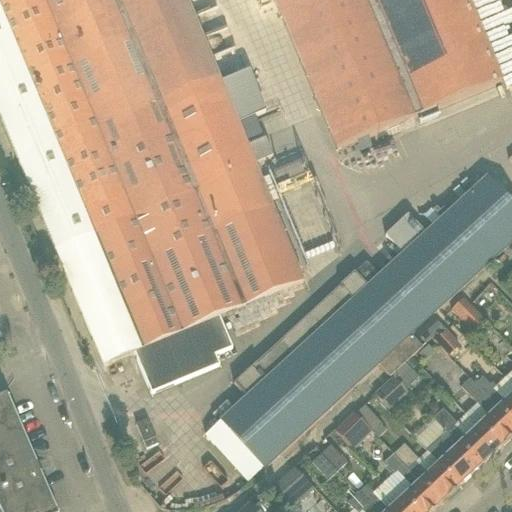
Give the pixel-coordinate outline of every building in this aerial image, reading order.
[(250,73),(220,84),(184,0),(272,0),(336,153),(417,119),(419,126),(438,117),(436,112),(501,84),(466,0),(0,0),(0,119),(103,368),(134,355),(151,396),(219,367),(215,358),(232,350),(219,319),(303,284),(254,167),(272,159),(265,141),(247,149),(237,125),(266,113),(250,73)] [(379,367),(390,379),(422,349),(412,337),(511,246),(511,207),(487,180),(426,236),(408,217),(385,237),(403,256),(378,279),(367,266),(257,366),(257,365),(234,386),(246,399),(219,423),(220,424),(205,437),(248,484),(262,471),(263,472),(379,367)] [(486,321),(464,300),(451,313),(473,334),(486,321)] [(445,333),(445,332),(434,321),(424,330),(435,342),(445,333)] [(445,333),(435,342),(433,344),(447,359),(460,347),(446,331),(445,332),(445,333)] [(434,354),(428,347),(418,356),(425,363),(434,354)] [(411,359),(404,366),(411,373),(417,366),(411,359)] [(393,379),(374,397),(389,413),(408,395),(393,379)] [(511,426),(511,387),(505,380),(493,391),(482,379),(474,387),(511,426)] [(467,414),(500,450),(511,439),(511,426),(474,387),(469,381),(461,388),(476,406),(467,414)] [(55,511),(39,474),(6,396),(0,398),(0,511),(55,511)] [(373,435),(382,426),(365,408),(356,416),(372,434),(373,435)] [(446,434),(480,470),(500,450),(467,414),(456,424),(443,410),(432,420),(446,434)] [(372,434),(356,416),(355,417),(354,416),(335,434),(353,452),(372,434)] [(157,446),(147,421),(136,426),(146,451),(157,446)] [(446,434),(427,453),(439,464),(461,488),(480,470),(446,434)] [(404,446),(393,456),(408,471),(414,465),(418,461),(404,446)] [(330,447),(321,456),(337,473),(347,465),(330,447)] [(337,473),(321,456),(311,465),(328,482),(337,473)] [(410,511),(434,511),(441,506),(408,471),(393,456),(383,465),(392,475),(383,483),(410,511)] [(414,465),(408,471),(441,506),(461,488),(439,464),(425,476),(414,465)] [(274,492),(291,511),(314,491),(296,472),(274,492)] [(358,495),(374,511),(410,511),(383,483),(371,494),(365,487),(358,495)] [(374,511),(358,495),(348,504),(352,509),(348,511),(374,511)] [(258,511),(274,511),(263,500),(255,508),(258,511)]
